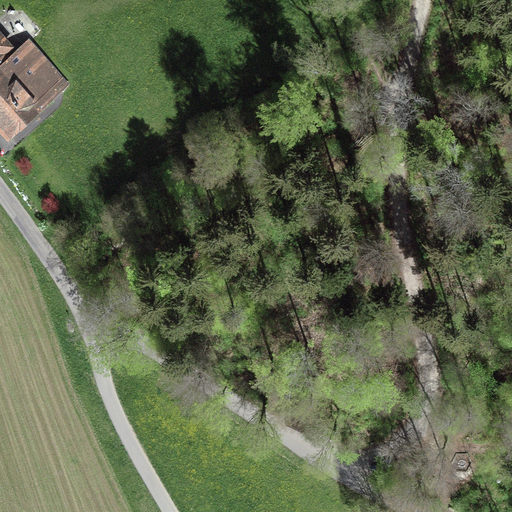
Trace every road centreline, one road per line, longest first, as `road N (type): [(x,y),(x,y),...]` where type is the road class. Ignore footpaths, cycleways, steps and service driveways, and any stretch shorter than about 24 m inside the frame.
road 1 (track): [(343,483),(410,434),(427,399),(394,140),(422,0)]
road 2 (unclassified): [(403,511),(343,483),(78,315)]
road 3 (unclassified): [(78,315),(120,421),(169,511)]
road 4 (unclassified): [(0,189),(78,315)]
